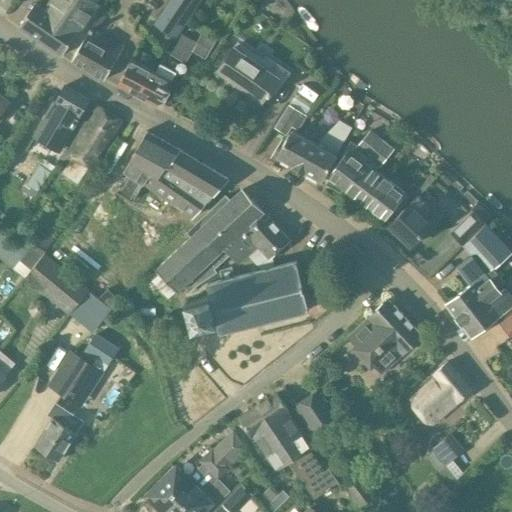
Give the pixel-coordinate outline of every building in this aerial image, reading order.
[(62,55),(88,19),(99,3),(94,0),(54,0),(46,11),(35,3),(19,24),(62,55)] [(200,0),(169,0),(153,24),(175,39),(200,0)] [(91,27),(85,38),(72,60),(104,80),(124,46),(91,27)] [(182,33),(170,54),(186,63),(192,52),(206,60),(216,40),(202,32),(197,42),(182,33)] [(262,103),(280,77),(236,46),(218,72),(262,103)] [(118,84),(138,95),(152,69),(132,58),(118,84)] [(161,62),(156,71),(152,69),(138,95),(158,106),(172,80),(176,71),(161,62)] [(81,114),(90,99),(65,85),(34,138),(57,152),(66,137),(80,115),(81,114)] [(0,111),(9,101),(0,94),(0,111)] [(62,158),(68,163),(61,172),(77,184),(85,173),(86,174),(112,136),(113,137),(124,120),(97,103),(62,158)] [(288,104),(274,128),(286,135),(291,126),(298,131),(307,116),(288,104)] [(317,142),(313,140),(316,135),(304,128),(301,133),(293,129),(278,157),(294,166),(293,168),(305,175),(306,173),(321,182),(337,154),(351,126),(339,119),(317,142)] [(351,147),(345,156),(329,177),(330,178),(326,184),(342,193),(344,189),(345,189),(357,173),(359,175),(368,164),(365,162),(369,156),(383,139),(370,129),(357,146),(354,150),(351,147)] [(193,217),(216,194),(229,178),(149,131),(126,170),(129,172),(118,190),(134,199),(144,183),(193,217)] [(384,140),(383,139),(369,156),(380,165),(394,148),(384,140)] [(51,172),(39,164),(26,185),(37,192),(51,172)] [(384,177),(376,171),(368,164),(359,175),(357,173),(345,189),(369,207),(381,191),(375,188),(384,177)] [(381,191),(369,207),(385,220),(406,193),(385,177),(385,178),(384,177),(375,188),(381,191)] [(271,258),(290,239),(244,189),(232,201),(226,196),(155,266),(160,271),(152,278),(170,297),(177,290),(178,291),(184,286),(191,293),(202,283),(219,272),(216,269),(231,255),(240,264),(260,246),(271,258)] [(431,223),(425,216),(430,211),(430,206),(418,195),(411,202),(413,204),(391,225),(410,245),(431,223)] [(473,211),(451,232),(463,245),(466,243),(486,224),(485,223),(473,211)] [(466,243),(463,245),(472,255),(489,274),(511,252),(511,251),(487,224),(486,224),(466,243)] [(0,257),(24,277),(44,252),(33,244),(28,250),(25,248),(21,253),(17,249),(23,242),(11,232),(6,237),(0,232),(0,257)] [(44,252),(24,277),(69,314),(90,290),(44,252)] [(472,255),(456,267),(470,285),(447,303),(457,316),(462,311),(464,313),(469,308),(478,314),(502,295),(499,290),(500,290),(488,275),(472,255)] [(220,332),(310,309),(297,260),(235,277),(232,267),(221,270),(224,280),(208,284),(211,295),(187,301),(193,326),(217,319),(220,332)] [(120,300),(109,288),(102,295),(113,307),(120,300)] [(462,311),(457,316),(472,336),(496,317),(511,304),(511,297),(507,290),(502,294),(500,290),(499,290),(502,295),(478,314),(469,308),(464,313),(462,311)] [(404,352),(423,335),(389,298),(349,335),(357,343),(383,372),(404,352)] [(511,309),(499,319),(511,335),(511,309)] [(70,349),(47,385),(82,407),(105,371),(70,349)] [(433,422),(471,388),(448,361),(435,372),(438,375),(412,398),(433,422)] [(316,434),(337,420),(318,391),(297,405),(316,434)] [(293,458),(288,461),(296,472),(303,482),(304,484),(308,489),(312,492),(318,494),(326,490),(327,491),(339,482),(329,466),(323,470),(309,448),(309,445),(287,411),(288,410),(277,392),(258,404),(281,440),(283,439),(287,445),(288,451),(293,458)] [(59,460),(77,432),(76,431),(83,420),(55,402),(47,414),(52,417),(34,444),(59,460)] [(281,440),(258,404),(239,417),(250,433),(253,434),(276,469),(288,461),(293,458),(288,451),(287,445),(283,439),(281,440)] [(159,504),(166,511),(221,457),(231,468),(232,467),(230,465),(242,454),(247,449),(233,429),(226,437),(214,448),(213,447),(199,460),(202,463),(188,477),(177,466),(149,494),(148,498),(155,505),(159,504)] [(432,449),(445,465),(462,451),(449,435),(432,449)] [(221,457),(166,511),(200,511),(208,504),(213,508),(231,490),(219,479),(231,468),(221,457)] [(375,496),(361,478),(347,488),(361,506),(375,496)] [(222,504),(228,511),(237,511),(254,495),(242,483),(222,504)] [(270,486),(257,499),(265,507),(278,494),(270,486)] [(273,511),(290,497),(284,490),(266,507),(270,511),(273,511)]
